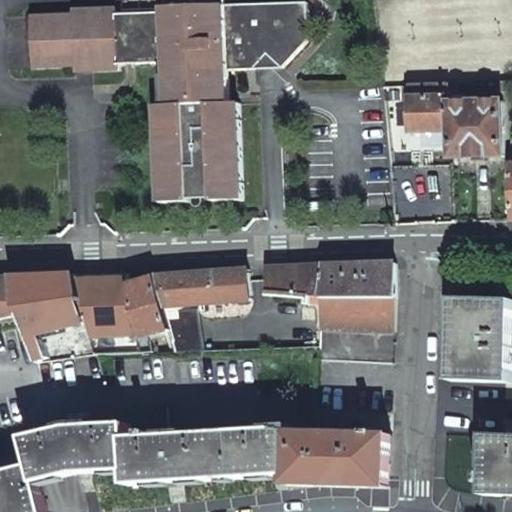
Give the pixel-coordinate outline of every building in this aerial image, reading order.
[(96,62),(96,68),(123,67),(123,61),(171,59),(172,72),(172,102),(167,102),(164,102),(167,199),(197,197),(197,190),(219,189),(219,196),(249,195),(246,97),(236,97),(234,66),(262,65),(276,48),(290,64),(316,36),(314,1),(231,4),(231,0),(169,0),(169,10),(121,11),(121,6),(80,7),(80,12),(38,13),(40,63),(80,62),(96,62)] [(262,65),(290,64),(276,48),(262,65)] [(511,81),(502,81),(502,92),(511,92),(511,81)] [(457,129),(455,97),(452,97),(451,83),(422,85),(422,87),(416,88),(416,85),(406,85),(408,99),(416,99),(417,131),(457,129)] [(452,97),(455,97),(460,96),(459,83),(451,83),(452,97)] [(460,96),(455,97),(457,129),(458,158),(491,156),(492,160),(502,159),(502,156),(509,156),(506,101),(461,102),(460,96)] [(329,294),(399,296),(400,264),(328,266),(329,294)] [(319,301),(328,301),(329,294),(328,266),(272,268),(272,292),(319,294),(319,301)] [(159,279),(166,306),(253,299),(251,270),(159,279)] [(130,273),(81,275),(91,323),(97,351),(145,352),(142,338),(172,330),(169,316),(166,306),(159,279),(133,286),(130,273)] [(81,275),(17,278),(24,314),(41,360),(53,356),(46,334),(91,323),(81,275)] [(17,278),(0,279),(0,319),(24,314),(17,278)] [(326,326),(397,329),(399,296),(329,294),(328,301),(326,326)] [(511,305),(458,303),(455,384),(511,386),(511,305)] [(177,351),(205,350),(194,310),(169,316),(172,330),(177,351)] [(390,485),(393,434),(381,434),(380,431),(373,431),(373,434),(292,433),(292,427),(280,427),(280,431),(189,432),(189,428),(175,428),(175,433),(139,434),(127,422),(86,423),(85,419),(69,419),(69,423),(27,435),(33,461),(0,469),(0,511),(48,511),(40,480),(79,471),(130,465),(131,480),(288,476),(289,484),(318,485),(390,485)] [(511,435),(490,434),(489,471),(484,471),(484,483),(488,483),(489,492),(511,493),(511,435)]
